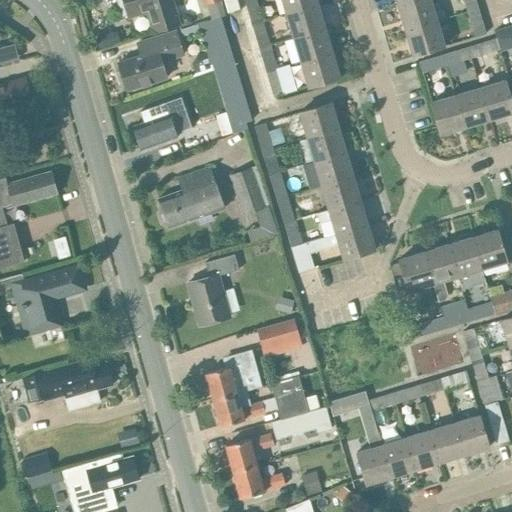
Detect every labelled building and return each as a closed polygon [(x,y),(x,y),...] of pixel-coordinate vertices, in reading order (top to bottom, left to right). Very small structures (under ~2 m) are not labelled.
[(116,0),(122,17),(126,15),(127,20),(146,14),(152,33),(180,25),(172,0),(116,0)] [(205,0),(211,20),(221,17),(224,16),(219,0),(205,0)] [(223,0),(228,14),(240,10),(237,0),(223,0)] [(244,0),(252,24),(262,21),(255,0),(244,0)] [(281,0),(286,13),(318,4),(316,0),(281,0)] [(419,0),(398,6),(405,31),(437,21),(430,0),(419,0)] [(293,37),(325,28),(318,4),(286,13),(293,37)] [(468,11),(472,27),(483,24),(478,8),(468,11)] [(186,14),(179,16),(182,27),(193,23),(191,16),(186,14)] [(201,35),(224,28),(221,17),(211,20),(198,24),(201,35)] [(444,45),(437,21),(405,31),(412,55),(444,45)] [(124,25),(93,36),(98,50),(129,40),(124,25)] [(511,25),(498,29),(501,40),(511,36),(511,25)] [(205,47),(227,40),(224,28),(201,35),(205,47)] [(300,62),(332,52),(325,28),(293,37),(300,62)] [(259,48),(269,45),(265,29),(254,32),(259,48)] [(126,90),(146,84),(166,77),(161,61),(182,54),(175,31),(138,42),(142,55),(118,62),(126,90)] [(208,58),(231,51),(227,40),(205,47),(208,58)] [(483,42),(467,47),(471,57),(486,52),(483,42)] [(443,54),(447,64),(462,60),(459,49),(443,54)] [(213,64),(214,69),(234,63),(231,51),(208,58),(210,65),(213,64)] [(196,55),(192,64),(195,73),(211,68),(206,52),(196,55)] [(308,86),(340,77),(332,52),(300,62),(308,86)] [(261,56),(266,72),(276,69),(272,53),(261,56)] [(419,61),(422,72),(438,67),(435,57),(419,61)] [(214,69),(218,80),(238,74),(234,63),(214,69)] [(221,92),(241,86),(238,74),(218,80),(221,92)] [(0,108),(31,100),(25,77),(0,84),(0,108)] [(269,81),(273,96),(297,89),(293,77),(280,81),(279,78),(269,81)] [(490,119),(511,112),(511,104),(505,80),(480,87),(490,119)] [(225,103),(245,97),(241,86),(221,92),(225,103)] [(455,94),(465,127),(490,119),(480,87),(455,94)] [(431,102),(438,127),(440,134),(465,127),(455,94),(431,102)] [(191,128),(180,97),(164,103),(168,114),(133,126),(141,150),(177,137),(176,133),(191,128)] [(228,115),(248,109),(245,97),(225,103),(228,115)] [(306,136),(338,127),(331,102),(299,112),(306,136)] [(251,120),(248,109),(228,115),(233,133),(247,128),(245,122),(251,120)] [(232,133),(226,112),(215,115),(221,136),(232,133)] [(218,133),(214,121),(209,123),(204,113),(192,118),(196,129),(194,129),(198,141),(218,133)] [(261,148),(272,145),(285,141),(281,127),(257,135),(261,148)] [(338,127),(306,136),(313,161),(345,151),(338,127)] [(269,174),(280,171),(272,145),(261,148),(269,174)] [(345,151),(313,161),(321,185),(353,176),(345,151)] [(225,207),(210,166),(182,176),(186,188),(158,198),(168,228),(225,207)] [(231,175),(244,214),(266,206),(253,168),(231,175)] [(0,267),(5,266),(24,260),(13,222),(7,224),(2,206),(11,203),(12,206),(57,193),(51,171),(7,183),(5,177),(0,178),(0,267)] [(276,199),(288,195),(280,171),(269,174),(276,199)] [(321,185),(328,210),(360,200),(353,176),(321,185)] [(295,220),(288,195),(276,199),(283,223),(295,220)] [(316,213),(319,224),(331,220),(335,232),(367,222),(360,200),(328,210),(316,213)] [(290,246),(308,241),(301,218),(295,220),(283,223),(290,246)] [(375,249),(367,222),(335,232),(308,241),(290,246),(298,271),(313,267),(309,253),(333,246),(333,245),(338,243),(343,259),(375,249)] [(481,269),(506,261),(497,229),(472,237),(481,269)] [(65,236),(53,239),(58,259),(70,256),(65,236)] [(448,244),(457,276),(481,269),(472,237),(448,244)] [(448,244),(424,251),(433,283),(439,302),(446,300),(448,295),(444,280),(457,276),(448,244)] [(400,262),(389,265),(400,300),(411,297),(409,291),(433,283),(424,251),(399,259),(400,262)] [(234,254),(224,257),(205,262),(209,277),(187,283),(199,325),(231,316),(219,273),(238,268),(234,254)] [(29,333),(41,330),(60,324),(53,298),(85,289),(78,265),(24,281),(22,274),(0,279),(0,289),(16,285),(29,333)] [(511,296),(500,300),(504,311),(511,308),(511,296)] [(479,318),(495,313),(492,303),(476,307),(479,318)] [(452,315),(455,325),(471,320),(467,310),(452,315)] [(511,316),(501,320),(508,344),(511,343),(511,316)] [(443,317),(407,328),(411,338),(446,328),(443,317)] [(265,358),(303,347),(294,318),(257,329),(265,358)] [(470,356),(480,353),(476,338),(465,341),(470,356)] [(224,367),(205,373),(213,399),(247,390),(261,386),(251,349),(222,357),(225,367),(224,367)] [(480,353),(470,356),(477,381),(487,377),(480,353)] [(25,389),(28,401),(62,392),(64,398),(111,384),(105,362),(68,373),(66,365),(21,378),(25,389)] [(440,378),(443,389),(459,384),(456,373),(440,378)] [(271,383),(281,419),(308,411),(298,376),(271,383)] [(487,377),(477,381),(484,404),(494,401),(487,377)] [(416,385),(419,396),(435,391),(431,381),(416,385)] [(407,388),(392,393),(395,403),(411,398),(407,388)] [(262,401),(251,404),(247,390),(213,399),(220,426),(244,419),(244,418),(265,412),(262,401)] [(392,393),(368,400),(371,410),(395,403),(392,393)] [(494,401),(484,404),(492,429),(502,426),(494,401)] [(281,419),(271,422),(276,438),(292,434),(293,436),(302,433),(301,431),(315,428),(316,432),(331,428),(326,407),(320,408),(308,411),(281,419)] [(454,422),(464,454),(488,447),(479,415),(454,422)] [(439,462),(464,454),(454,422),(430,430),(439,462)] [(135,428),(117,433),(121,448),(139,443),(135,428)] [(439,462),(430,430),(405,437),(415,469),(439,462)] [(253,450),(274,445),(270,433),(249,439),(249,438),(225,445),(233,471),(256,465),(253,450)] [(405,437),(381,444),(391,476),(415,469),(405,437)] [(356,452),(366,484),(391,476),(381,444),(356,452)] [(46,451),(22,459),(28,478),(52,471),(46,451)] [(91,459),(61,468),(69,498),(91,492),(93,501),(114,495),(112,486),(119,484),(138,479),(132,456),(123,459),(121,451),(91,459)] [(240,498),(259,492),(264,491),(263,490),(285,484),(281,473),(260,479),(256,465),(233,471),(240,498)] [(316,471),(301,475),(306,495),(322,491),(316,471)] [(285,509),(286,511),(313,511),(309,499),(285,509)]
